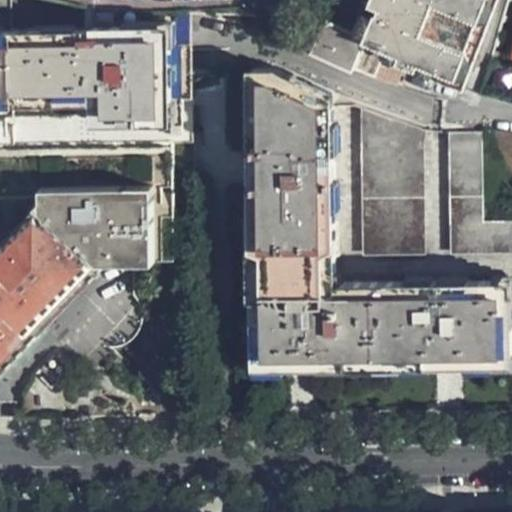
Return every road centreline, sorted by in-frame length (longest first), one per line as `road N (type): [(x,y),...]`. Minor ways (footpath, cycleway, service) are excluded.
road 1 (primary): [(0,469),(285,465)]
road 2 (primary): [(285,465),(511,460)]
